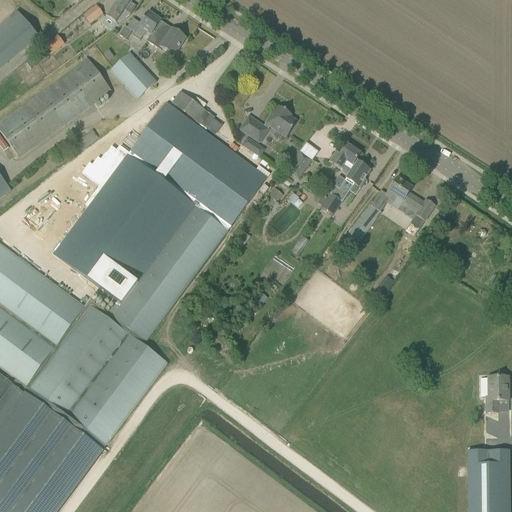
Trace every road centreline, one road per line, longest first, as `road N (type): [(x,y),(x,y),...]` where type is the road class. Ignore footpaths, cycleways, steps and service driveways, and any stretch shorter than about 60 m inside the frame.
road 1 (track): [(364,511),(183,375),(154,392),(64,511)]
road 2 (tertiary): [(511,208),(190,0)]
